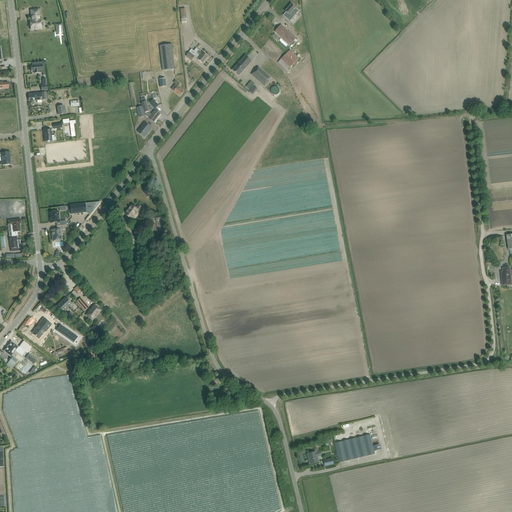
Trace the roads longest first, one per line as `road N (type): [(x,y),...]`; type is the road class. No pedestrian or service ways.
road 1 (unclassified): [(273,396),(491,356),(470,121),(475,113),(511,110)]
road 2 (unclassified): [(273,396),(257,397),(215,363),(146,152)]
road 3 (unclassified): [(10,0),(39,261)]
road 4 (unclassified): [(146,152),(266,0)]
road 5 (unclassified): [(39,266),(58,266),(146,152)]
